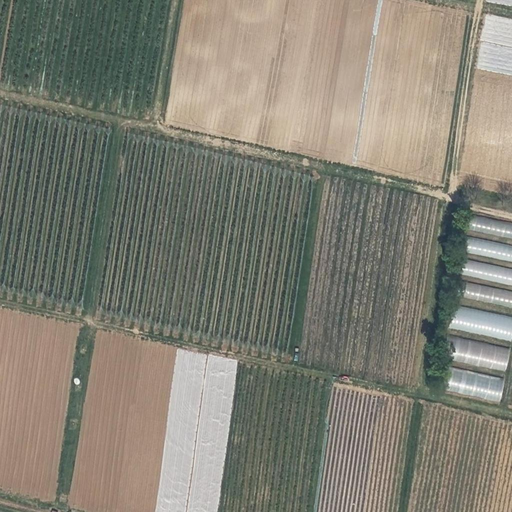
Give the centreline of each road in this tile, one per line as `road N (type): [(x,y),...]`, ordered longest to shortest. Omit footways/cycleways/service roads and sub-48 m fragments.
road 1 (track): [(0,97),(511,213)]
road 2 (track): [(447,198),(480,0)]
road 3 (track): [(177,0),(157,131)]
